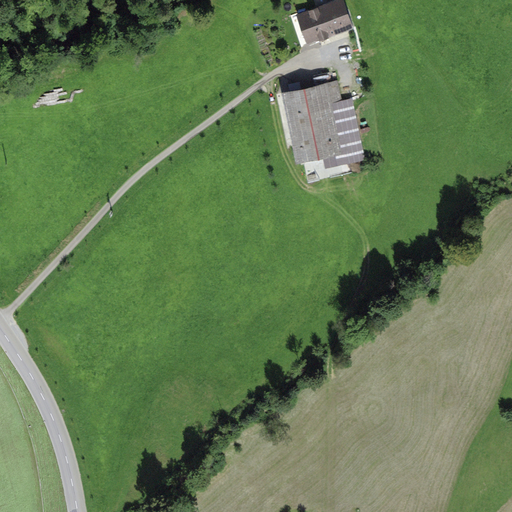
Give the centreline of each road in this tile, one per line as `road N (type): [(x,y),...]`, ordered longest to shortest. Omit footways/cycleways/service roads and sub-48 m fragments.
road 1 (track): [(292,62),(187,133),(0,320)]
road 2 (primary): [(0,329),(50,411),(77,511)]
